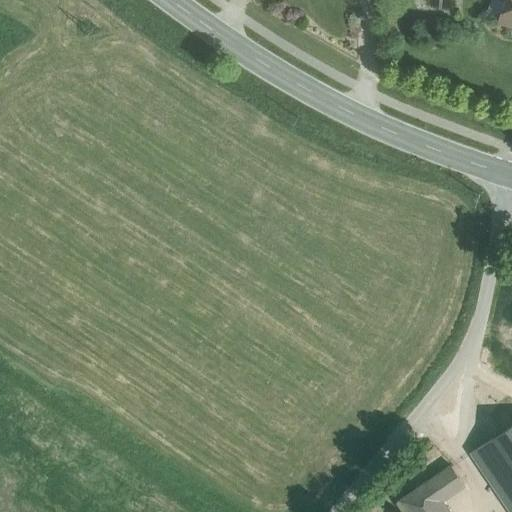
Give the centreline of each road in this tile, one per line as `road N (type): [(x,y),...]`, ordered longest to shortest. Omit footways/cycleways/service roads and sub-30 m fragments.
road 1 (secondary): [(511,175),(356,115),(171,0)]
road 2 (unclassified): [(511,185),(471,350),(336,511)]
